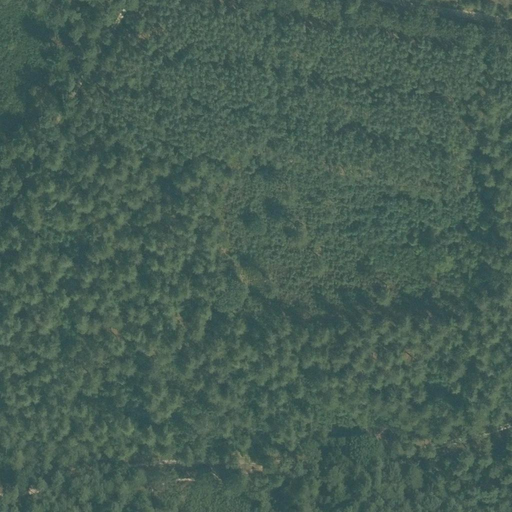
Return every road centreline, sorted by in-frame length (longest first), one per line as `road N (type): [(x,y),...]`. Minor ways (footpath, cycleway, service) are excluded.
road 1 (track): [(511,424),(392,456),(203,463)]
road 2 (track): [(0,202),(123,0)]
road 3 (track): [(0,493),(142,464),(203,463)]
